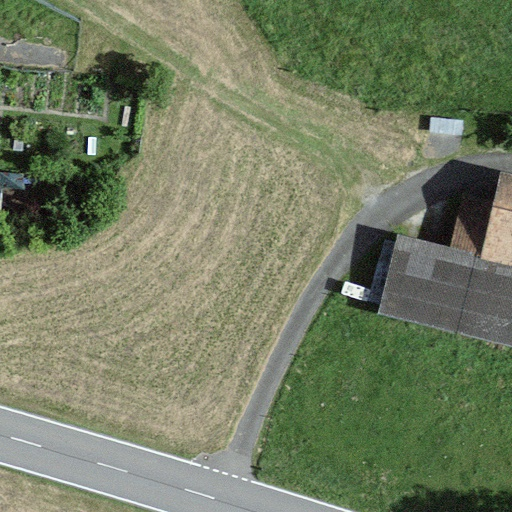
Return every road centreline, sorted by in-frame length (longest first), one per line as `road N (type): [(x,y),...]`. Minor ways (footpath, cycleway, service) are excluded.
road 1 (residential): [(218,498),(275,366),(350,244),(420,189),(462,172),(511,166)]
road 2 (secondary): [(218,498),(0,434)]
